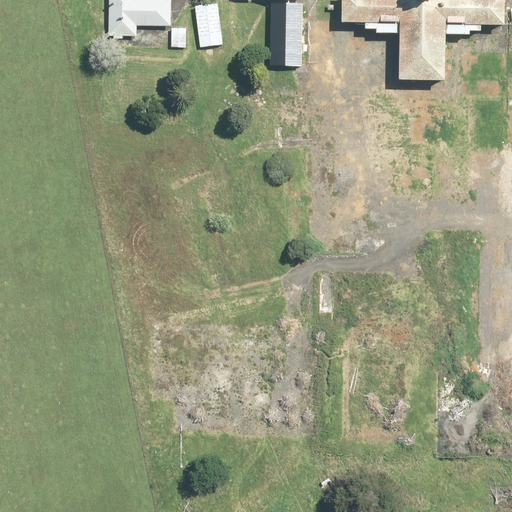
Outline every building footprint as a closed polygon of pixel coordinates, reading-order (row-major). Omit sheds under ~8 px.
[(110,0),(110,37),(115,37),(115,39),(124,40),(124,37),(137,38),(138,26),(171,27),(171,0),(110,0)] [(286,0),(286,4),(271,4),(270,67),(303,68),(304,0),(286,0)] [(343,0),(344,25),(346,25),(345,54),(370,54),(370,32),(377,32),(377,46),(400,46),(400,60),(392,60),(392,89),(412,90),(412,98),(435,99),(435,90),(453,91),(454,47),(469,47),(469,36),(471,36),(471,33),(483,33),(483,26),(506,27),(505,0),(343,0)] [(223,45),(218,4),(195,7),(201,48),(223,45)] [(173,29),(172,48),(186,49),(187,29),(173,29)] [(299,138),(302,92),(280,90),(277,136),(299,138)] [(339,154),(339,110),(310,110),(309,195),(361,195),(361,160),(348,159),(348,154),(339,154)] [(456,150),(457,114),(390,112),(389,148),(456,150)] [(451,162),(451,155),(394,153),(393,194),(473,197),(474,162),(451,162)] [(511,169),(502,169),(501,212),(511,212),(511,169)]
